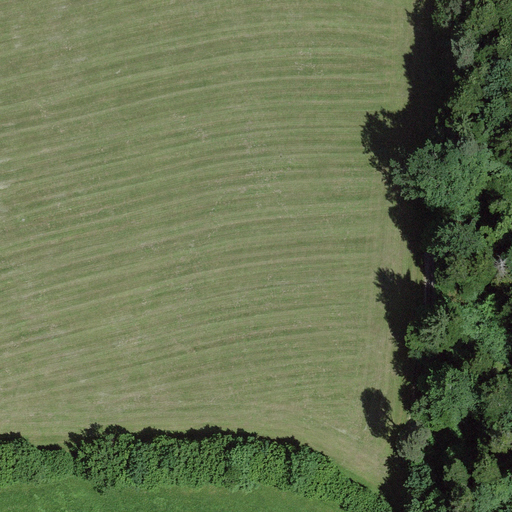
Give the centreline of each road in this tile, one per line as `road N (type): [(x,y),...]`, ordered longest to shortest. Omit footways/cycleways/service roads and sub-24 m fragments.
road 1 (track): [(448,0),(395,209),(408,511)]
road 2 (track): [(403,496),(268,454),(0,457)]
